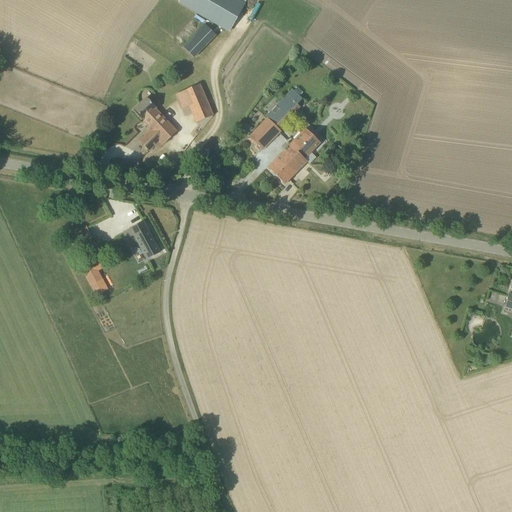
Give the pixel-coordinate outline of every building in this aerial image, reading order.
[(208,0),(238,16),(246,0),(208,0)] [(184,44),(196,58),(219,37),(207,23),(184,44)] [(153,61),(135,48),(130,54),(149,67),(153,61)] [(196,123),(213,116),(200,85),(183,92),(196,123)] [(268,119),(265,121),(249,137),(262,150),(281,131),(279,129),(299,108),(296,105),(302,100),(292,89),(265,116),(268,119)] [(177,133),(155,110),(156,109),(146,98),(134,110),(143,120),(144,119),(151,126),(147,130),(149,132),(140,141),(149,152),(160,141),(164,145),(177,133)] [(284,185),(307,162),(304,160),(320,144),(305,129),(267,168),(284,185)] [(222,150),(217,146),(213,150),(219,154),(222,150)] [(133,236),(147,260),(160,253),(143,222),(122,234),(125,240),(133,236)] [(66,238),(70,247),(72,250),(93,239),(86,227),(66,238)] [(107,290),(98,272),(108,266),(101,254),(80,266),(96,296),(107,290)] [(491,362),(488,356),(481,359),(485,366),(491,362)]
